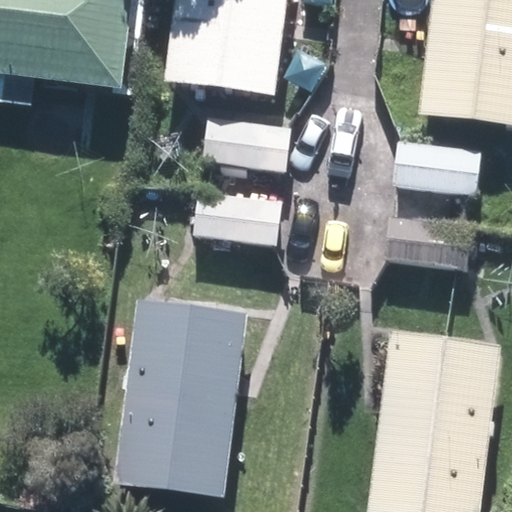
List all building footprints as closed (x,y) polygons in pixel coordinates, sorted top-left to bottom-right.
[(0,0),(0,69),(148,85),(156,0),(0,0)] [(303,0),(188,0),(180,82),(294,94),(303,0)] [(511,0),(442,0),(434,120),(511,125),(511,0)] [(298,126),(213,121),(211,164),(295,169),(298,126)] [(495,149),(402,141),(397,193),(491,201),(495,149)] [(292,204),(212,192),(205,237),(285,249),(292,204)] [(487,233),(394,224),(390,266),(482,275),(487,233)] [(243,312),(141,299),(119,484),(221,496),(243,312)] [(504,511),(511,425),(511,337),(401,327),(384,511),(504,511)]
